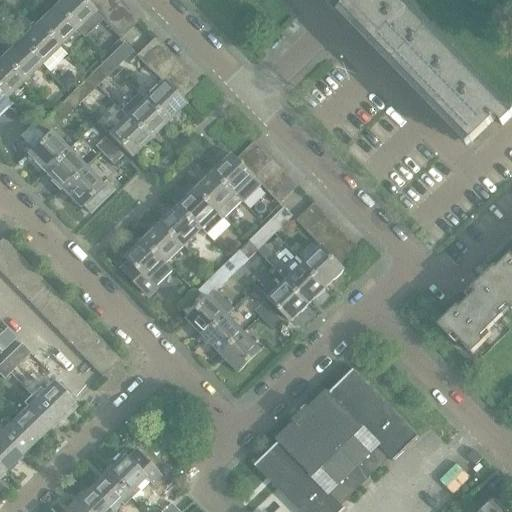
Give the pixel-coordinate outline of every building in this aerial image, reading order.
[(61,0),(54,8),(77,32),(84,39),(101,22),(93,14),(85,5),(79,0),(61,0)] [(93,14),(107,0),(90,0),(85,5),(93,14)] [(102,23),(120,5),(115,0),(107,0),(93,14),(101,22),(102,23)] [(504,111),(396,0),(332,0),(471,143),(504,111)] [(110,32),(129,13),(120,5),(102,23),(110,32)] [(77,32),(54,8),(36,25),(60,49),(77,32)] [(119,40),(137,22),(129,13),(110,32),(119,40)] [(60,49),(36,25),(18,42),(42,66),(53,56),(59,63),(66,56),(60,49)] [(145,68),(164,50),(156,41),(137,59),(145,68)] [(42,66),(18,42),(1,60),(24,84),(42,66)] [(133,54),(124,45),(115,54),(124,63),(133,54)] [(154,77),(173,59),(164,50),(145,68),(154,77)] [(124,63),(115,54),(106,62),(115,71),(124,63)] [(162,86),(181,67),(173,59),(154,77),(161,84),(162,86)] [(24,84),(1,60),(0,60),(0,94),(6,101),(24,84)] [(115,71),(106,62),(98,71),(106,80),(115,71)] [(171,94),(190,76),(181,67),(162,86),(171,94)] [(106,80),(98,71),(89,79),(97,88),(106,80)] [(179,103),(198,85),(190,76),(171,94),(179,103)] [(97,88),(89,79),(80,88),(88,97),(97,88)] [(184,108),(179,103),(171,94),(162,86),(161,84),(144,102),(166,125),(184,108)] [(88,97),(80,88),(71,96),(80,105),(88,97)] [(6,101),(0,94),(0,117),(11,106),(6,101)] [(166,125),(144,102),(137,95),(120,112),(126,119),(149,142),(166,125)] [(80,105),(71,96),(62,105),(71,114),(80,105)] [(71,114),(62,105),(53,114),(62,123),(71,114)] [(62,123),(53,114),(44,122),(53,131),(62,123)] [(149,142),(126,119),(108,136),(131,159),(149,142)] [(53,131),(44,122),(36,131),(44,140),(50,134),(53,131)] [(44,175),(68,152),(50,134),(44,140),(26,157),(44,175)] [(100,155),(109,146),(103,140),(95,149),(100,155)] [(245,170),(263,152),(254,143),(236,161),(245,170)] [(121,158),(109,146),(100,155),(112,167),(121,158)] [(61,193),(85,170),(68,152),(44,175),(61,193)] [(254,179),(272,161),(263,152),(245,170),(254,179)] [(260,185),(254,179),(245,170),(236,161),(232,156),(214,174),(242,202),(260,185)] [(262,188),(280,170),(272,161),(254,179),(260,185),(262,188)] [(90,215),(114,191),(105,182),(101,186),(85,170),(61,193),(78,211),(82,207),(90,215)] [(271,197),(289,179),(280,170),(262,188),(271,197)] [(242,202),(214,174),(197,191),(224,219),(242,202)] [(280,206),(298,188),(289,179),(271,197),(280,206)] [(224,219),(197,191),(179,208),(202,231),(207,236),(224,219)] [(305,232),(323,214),(315,206),(297,223),(305,232)] [(202,231),(179,208),(162,225),(184,248),(202,231)] [(292,219),(284,210),(275,218),(284,227),(292,219)] [(314,241),(332,223),(323,214),(305,232),(314,241)] [(284,227),(275,218),(266,227),(275,236),(284,227)] [(322,249),(340,232),(332,223),(314,241),(321,248),(322,249)] [(184,248),(162,225),(144,242),(167,266),(184,248)] [(275,236),(266,227),(257,235),(266,245),(275,236)] [(331,258),(349,241),(340,232),(322,249),(331,258)] [(266,245),(257,235),(249,244),(258,253),(266,245)] [(0,259),(11,249),(3,240),(0,242),(0,259)] [(339,267),(357,249),(349,241),(331,258),(339,267)] [(172,271),(167,266),(144,242),(126,259),(129,262),(121,269),(147,297),(157,287),(172,271)] [(258,253),(249,244),(240,252),(249,262),(258,253)] [(344,272),(339,267),(331,258),(322,249),(321,248),(303,266),(326,289),(344,272)] [(0,273),(1,275),(19,257),(11,249),(0,259),(0,273)] [(249,262),(240,252),(231,261),(240,270),(249,262)] [(511,256),(496,270),(495,271),(511,289),(511,256)] [(10,283),(28,266),(19,257),(1,275),(10,283)] [(240,270),(231,261),(222,270),(231,279),(240,270)] [(36,274),(28,266),(10,283),(18,292),(36,274)] [(326,289),(303,266),(286,283),(309,307),(326,289)] [(480,338),(508,311),(510,313),(511,311),(511,289),(495,271),(496,270),(495,268),(470,292),(474,296),(459,310),(457,308),(437,327),(450,339),(452,336),(470,355),(484,342),(480,338)] [(231,279),(222,270),(214,278),(223,287),(231,279)] [(45,283),(36,274),(18,292),(27,301),(45,283)] [(223,287),(214,278),(205,287),(214,296),(217,293),(223,287)] [(53,292),(45,283),(27,301),(35,309),(53,292)] [(309,307),(286,283),(268,300),(291,324),(309,307)] [(214,296),(205,287),(196,295),(205,304),(214,296)] [(62,300),(53,292),(35,309),(43,318),(62,300)] [(204,340),(228,316),(234,310),(217,293),(214,296),(205,304),(187,322),(204,340)] [(70,309),(62,300),(43,318),(52,327),(70,309)] [(261,319),(270,310),(265,304),(255,313),(261,319)] [(78,318),(70,309),(52,327),(60,335),(78,318)] [(282,322),(270,310),(261,319),(273,331),(282,322)] [(221,357),(245,334),(228,316),(204,340),(221,357)] [(87,326),(78,318),(60,335),(69,344),(87,326)] [(95,335),(87,326),(69,344),(77,353),(95,335)] [(238,375),(262,351),(245,334),(221,357),(238,375)] [(104,344),(95,335),(77,353),(85,361),(104,344)] [(112,352),(104,344),(85,361),(94,370),(112,352)] [(11,375),(31,355),(22,346),(2,365),(11,375)] [(121,361),(112,352),(94,370),(102,379),(121,361)] [(11,375),(2,365),(0,366),(0,375),(5,380),(11,375)] [(393,465),(406,452),(419,440),(354,372),(330,395),(326,392),(276,440),(280,444),(254,469),(296,511),(343,511),(345,511),(341,508),(390,461),(393,465)] [(74,406),(53,384),(44,393),(33,382),(25,390),(32,397),(57,422),(74,406)] [(57,422),(32,397),(24,404),(28,408),(18,417),(40,439),(57,422)] [(40,439),(18,417),(9,426),(6,423),(0,428),(0,433),(22,456),(40,439)] [(22,456),(0,433),(0,467),(5,473),(22,456)] [(162,478),(135,451),(125,460),(123,458),(106,475),(131,500),(136,506),(143,499),(144,496),(139,492),(136,489),(145,480),(152,487),(162,478)] [(483,460),(475,452),(468,458),(476,467),(483,460)] [(131,500),(106,475),(89,491),(108,511),(111,511),(119,505),(122,508),(131,500)] [(108,511),(89,491),(71,508),(75,511),(108,511)] [(504,511),(495,501),(483,511),(504,511)]
